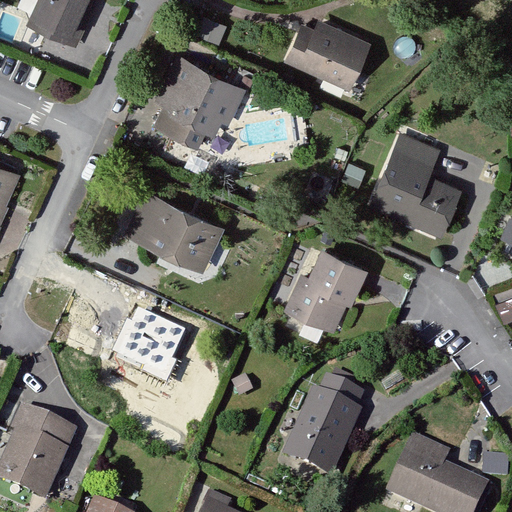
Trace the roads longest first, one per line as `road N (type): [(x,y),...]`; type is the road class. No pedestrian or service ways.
road 1 (residential): [(32,342),(0,325),(86,132)]
road 2 (residential): [(86,132),(148,0)]
